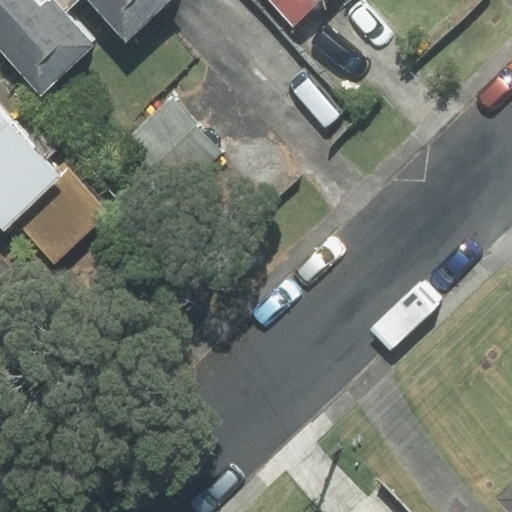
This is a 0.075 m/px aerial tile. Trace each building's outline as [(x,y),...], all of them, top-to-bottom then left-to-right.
[(0,0),(0,46),(41,92),(92,46),(50,0),(47,0),(42,5),(37,0),(86,0),(126,45),(176,0),(0,0)] [(273,0),(294,24),(321,0),(273,0)] [(223,153),(171,100),(116,152),(168,206),(223,153)] [(0,226),(4,230),(15,220),(63,176),(0,108),(0,226)] [(63,176),(15,220),(54,263),(109,214),(70,170),(63,176)] [(511,511),(511,482),(497,497),(511,511)]
